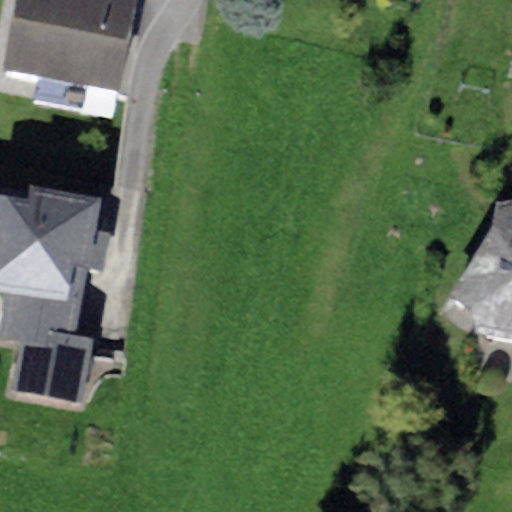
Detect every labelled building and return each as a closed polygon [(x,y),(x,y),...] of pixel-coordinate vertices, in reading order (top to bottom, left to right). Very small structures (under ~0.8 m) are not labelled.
[(139,0),(15,0),(3,70),(122,91),(139,0)] [(0,291),(8,293),(83,305),(89,270),(95,230),(98,214),(101,198),(33,187),(31,202),(0,196),(0,291)] [(511,201),(496,206),(493,231),(450,298),(470,311),(476,334),(511,341),(511,201)] [(112,232),(95,230),(89,270),(105,272),(112,232)] [(95,343),(76,340),(83,305),(8,293),(1,339),(22,342),(15,394),(86,404),(95,343)]
